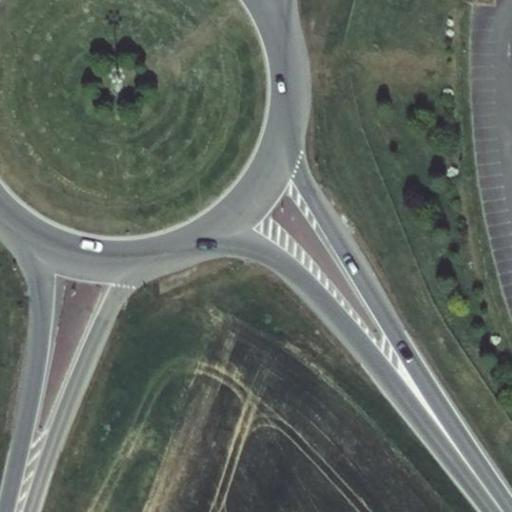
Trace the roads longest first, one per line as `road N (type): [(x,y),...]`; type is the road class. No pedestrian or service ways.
road 1 (secondary): [(470,466),(311,194),(286,123)]
road 2 (secondary): [(202,236),(245,240),(293,268),(470,466)]
road 3 (tertiary): [(31,511),(114,297),(151,254)]
road 4 (tertiary): [(28,231),(40,273),(41,323),(7,511)]
road 5 (secondary): [(202,236),(256,189),(286,123)]
road 6 (secondary): [(28,231),(96,256),(151,254)]
